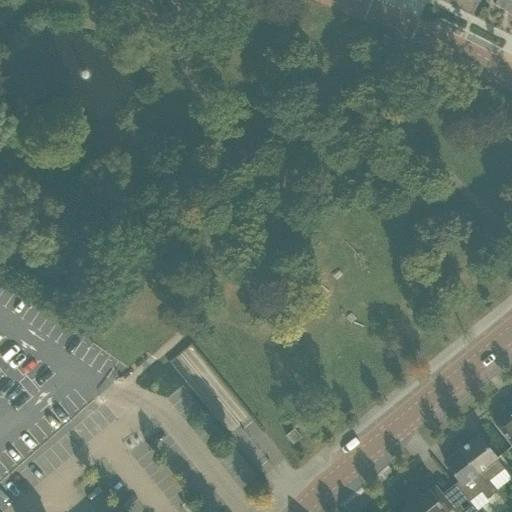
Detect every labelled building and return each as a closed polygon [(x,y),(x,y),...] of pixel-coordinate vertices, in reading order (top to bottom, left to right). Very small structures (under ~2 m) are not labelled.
[(511,0),(495,0),(494,3),(511,12),(511,0)] [(0,482),(148,354),(165,366),(180,354),(192,344),(191,344),(182,333),(179,329),(170,322),(159,318),(147,315),(137,315),(126,318),(115,323),(109,328),(92,342),(0,277),(0,482)] [(511,413),(496,425),(511,445),(511,413)] [(285,434),(292,442),(300,435),(294,427),(285,434)] [(504,467),(477,433),(458,449),(483,481),(486,478),(488,479),(493,485),(489,480),(504,467)] [(483,481),(458,449),(444,460),(456,476),(460,481),(456,484),(470,502),(482,492),(487,499),(497,490),(493,485),(489,480),(488,479),(486,478),(483,481)] [(406,506),(398,511),(444,511),(452,507),(434,484),(421,494),(416,487),(401,499),(406,506)] [(477,511),(470,502),(457,511),(477,511)]
